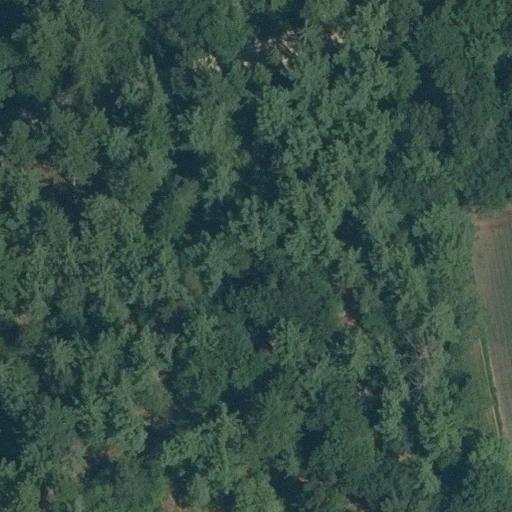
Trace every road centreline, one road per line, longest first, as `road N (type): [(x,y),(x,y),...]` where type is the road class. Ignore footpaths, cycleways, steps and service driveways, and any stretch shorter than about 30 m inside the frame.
road 1 (track): [(420,20),(505,511)]
road 2 (track): [(0,135),(420,20)]
